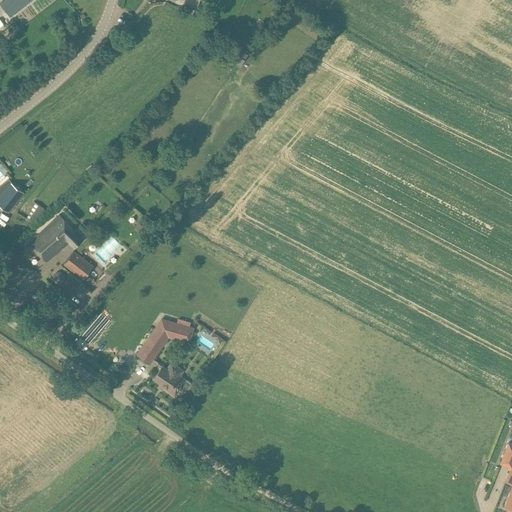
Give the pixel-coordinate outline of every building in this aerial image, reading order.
[(2,0),(0,2),(0,4),(10,17),(31,0),(2,0)] [(246,57),(235,50),(231,57),(242,64),(246,57)] [(0,205),(9,213),(25,193),(11,182),(0,196),(0,205)] [(36,203),(26,218),(35,224),(44,209),(36,203)] [(83,239),(59,215),(50,223),(29,243),(47,262),(70,242),(74,247),(83,239)] [(141,221),(138,228),(143,231),(147,223),(141,221)] [(93,266),(74,251),(64,264),(83,278),(93,266)] [(27,267),(15,257),(0,275),(0,276),(3,278),(0,281),(0,289),(6,294),(27,267)] [(60,272),(59,272),(57,272),(56,273),(55,274),(54,275),(53,277),(53,278),(53,280),(54,282),(55,283),(56,284),(57,284),(59,284),(60,284),(62,284),(63,282),(64,281),(65,280),(65,278),(65,277),(64,275),(63,274),(62,273),(60,272)] [(194,327),(162,318),(159,323),(138,354),(150,362),(168,337),(179,340),(179,344),(188,346),(194,327)] [(80,340),(76,344),(82,349),(85,345),(80,340)] [(106,360),(97,354),(94,359),(102,365),(106,360)] [(184,371),(172,363),(167,370),(162,367),(154,378),(166,387),(165,389),(174,395),(184,382),(179,378),(184,371)] [(511,443),(509,442),(501,461),(511,465),(511,466),(507,479),(511,480),(511,485),(504,506),(511,508),(511,443)]
